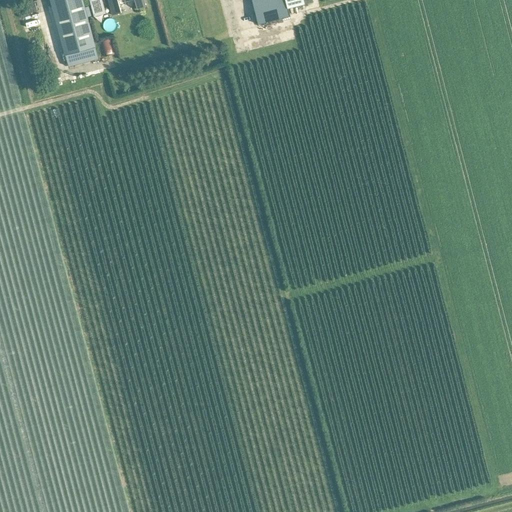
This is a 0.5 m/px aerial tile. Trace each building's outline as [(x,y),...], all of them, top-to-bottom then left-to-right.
[(50,0),(52,7),(68,66),(98,58),(82,0),(50,0)] [(108,0),(112,15),(121,13),(117,0),(134,0),(137,9),(146,7),(143,0),(108,0)] [(262,36),(277,32),(281,31),(281,29),(284,28),(281,19),(290,16),(288,8),(313,2),(312,0),(251,0),(258,24),(259,24),(260,26),(258,27),(260,33),(261,32),(262,36)] [(103,2),(91,5),(93,11),(104,8),(103,2)] [(101,42),(105,56),(115,53),(110,39),(101,42)]
